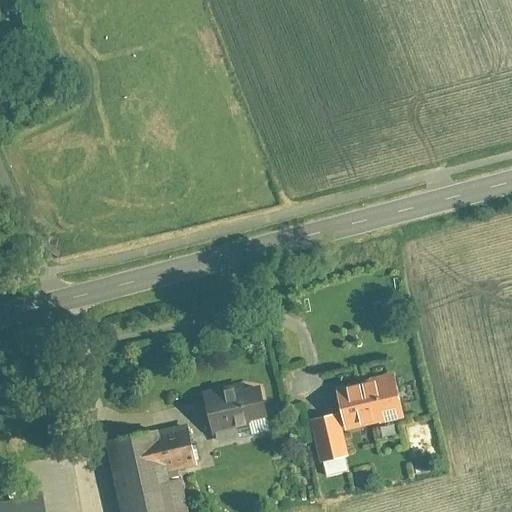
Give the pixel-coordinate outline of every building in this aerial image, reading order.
[(331,395),(340,437),(403,424),(394,382),(331,395)] [(196,402),(205,444),(268,430),(259,388),(196,402)] [(301,423),(310,468),(340,462),(330,417),(301,423)] [(98,446),(111,511),(155,511),(149,484),(194,474),(185,431),(141,440),(141,437),(98,446)] [(43,511),(42,500),(0,507),(0,511),(43,511)]
